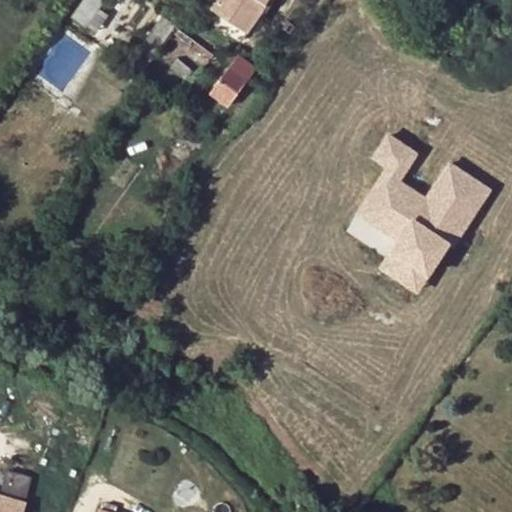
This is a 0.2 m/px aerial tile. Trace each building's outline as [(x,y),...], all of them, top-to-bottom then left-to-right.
[(100,0),(79,0),(68,17),(82,27),(83,25),(95,8),(100,0)] [(218,0),(206,18),(240,41),(267,0),(218,0)] [(437,18),(445,3),(439,0),(438,0),(426,0),(422,11),(437,18)] [(92,32),(105,14),(95,8),(83,25),(92,32)] [(162,15),(129,64),(141,72),(153,56),(175,24),(162,15)] [(295,25),(288,21),(284,28),(291,32),(295,25)] [(126,49),(117,43),(112,50),(122,56),(126,49)] [(256,67),(239,55),(231,66),(248,79),(256,67)] [(191,69),(175,57),(167,66),(184,80),(191,69)] [(231,66),(212,93),(229,105),(248,79),(231,66)] [(398,237),(385,255),(425,283),(491,188),(452,161),(428,195),(405,179),(423,154),(391,132),(375,155),(387,163),(356,208),(398,237)] [(385,255),(378,266),(418,293),(425,283),(385,255)] [(0,511),(26,511),(29,503),(0,494),(0,511)]
